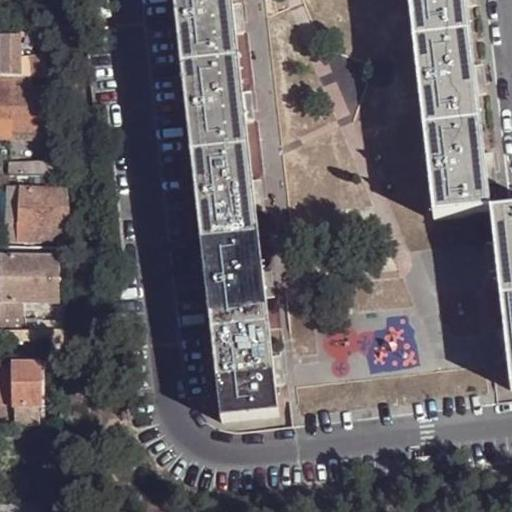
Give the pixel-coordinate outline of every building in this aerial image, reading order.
[(172,0),(182,89),(240,82),(236,51),(233,26),(230,0),(172,0)] [(407,0),(416,74),(475,67),(471,32),(468,6),(467,0),(407,0)] [(468,6),(471,32),(481,31),(478,5),(468,6)] [(233,26),(236,51),(247,50),(244,24),(233,26)] [(21,58),(20,37),(1,37),(0,38),(0,37),(0,76),(21,76),(21,58)] [(50,76),(44,56),(21,58),(21,76),(46,77),(50,76)] [(425,158),(484,151),(481,121),(478,95),(475,67),(416,74),(425,158)] [(51,89),(46,89),(46,77),(21,76),(0,76),(0,129),(57,129),(51,89)] [(193,180),(251,175),(247,142),(244,115),(240,82),(182,89),(193,180)] [(478,95),(481,121),(491,119),(488,94),(478,95)] [(244,115),(247,142),(257,140),(254,115),(244,115)] [(31,145),(31,163),(61,164),(58,143),(31,145)] [(484,151),(425,158),(434,234),(493,227),(491,208),(488,182),(484,151)] [(6,178),(62,178),(61,164),(31,163),(7,163),(6,178)] [(202,265),(260,259),(257,227),(254,202),(251,175),(193,180),(202,265)] [(488,182),(491,208),(501,206),(498,180),(488,182)] [(69,230),(65,192),(22,191),(20,226),(28,227),(40,226),(40,230),(69,230)] [(254,202),(257,227),(267,226),(264,200),(254,202)] [(504,315),(511,313),(511,225),(493,227),(497,258),(500,284),(504,315)] [(40,226),(28,227),(28,243),(70,242),(69,230),(40,230),(40,226)] [(500,284),(497,258),(486,259),(489,285),(500,284)] [(57,303),(59,259),(1,259),(2,293),(2,303),(26,303),(57,303)] [(213,352),(270,345),(267,316),(264,289),(260,259),(202,265),(213,352)] [(264,289),(267,316),(277,314),(274,289),(264,289)] [(26,303),(2,303),(2,320),(26,320),(26,303)] [(16,324),(17,334),(66,333),(66,323),(16,324)] [(49,352),(64,352),(66,333),(17,334),(17,346),(48,345),(49,352)] [(270,345),(213,352),(222,438),(280,431),(277,404),(274,378),(270,345)] [(511,377),(508,351),(498,353),(501,379),(511,377)] [(38,368),(0,369),(0,425),(40,424),(39,409),(51,408),(50,386),(39,386),(38,368)] [(274,378),(277,404),(287,403),(285,377),(274,378)]
